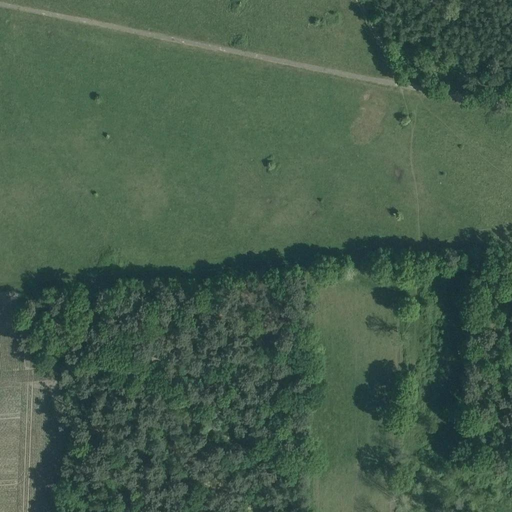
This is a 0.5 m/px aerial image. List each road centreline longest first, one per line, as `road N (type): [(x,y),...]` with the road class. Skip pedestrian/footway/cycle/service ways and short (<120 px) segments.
road 1 (track): [(0,284),(414,246)]
road 2 (track): [(399,84),(511,185)]
